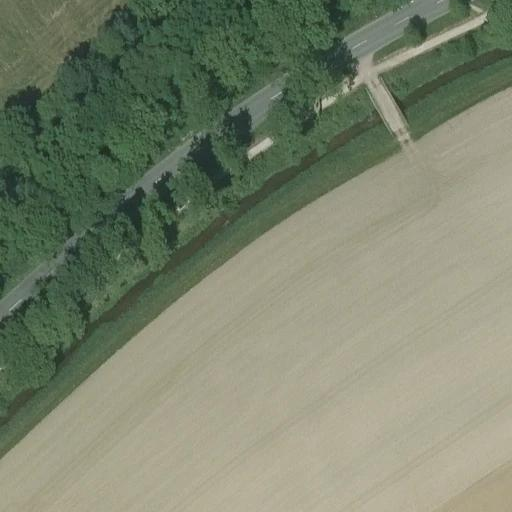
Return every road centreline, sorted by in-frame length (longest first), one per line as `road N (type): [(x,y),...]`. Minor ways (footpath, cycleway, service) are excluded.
road 1 (tertiary): [(436,5),(231,127),(0,319)]
road 2 (unclassified): [(0,201),(218,0)]
